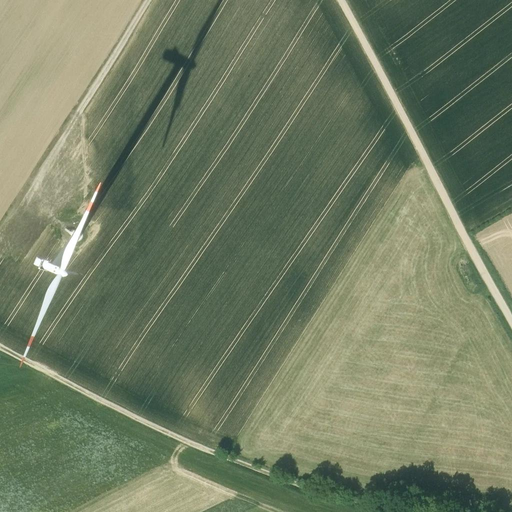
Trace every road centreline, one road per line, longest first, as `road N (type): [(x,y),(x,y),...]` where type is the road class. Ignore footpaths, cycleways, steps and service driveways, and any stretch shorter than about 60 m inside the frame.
road 1 (track): [(410,511),(203,449),(0,348)]
road 2 (track): [(511,321),(343,0)]
road 3 (track): [(0,241),(149,0)]
